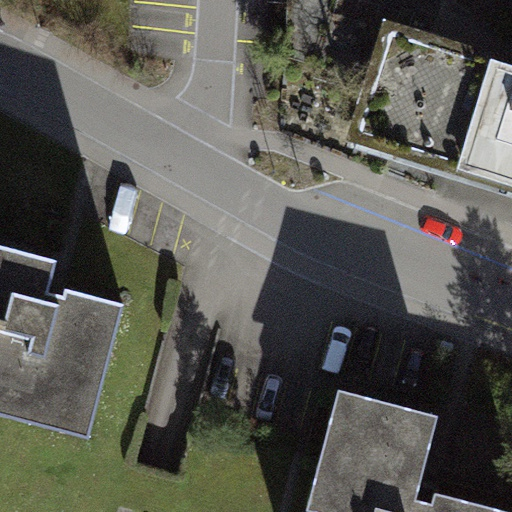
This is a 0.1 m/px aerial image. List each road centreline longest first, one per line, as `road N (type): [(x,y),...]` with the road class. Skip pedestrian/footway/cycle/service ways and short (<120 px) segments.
road 1 (residential): [(511,307),(290,221),(196,167)]
road 2 (residential): [(196,167),(0,60)]
road 3 (residential): [(219,0),(196,167)]
